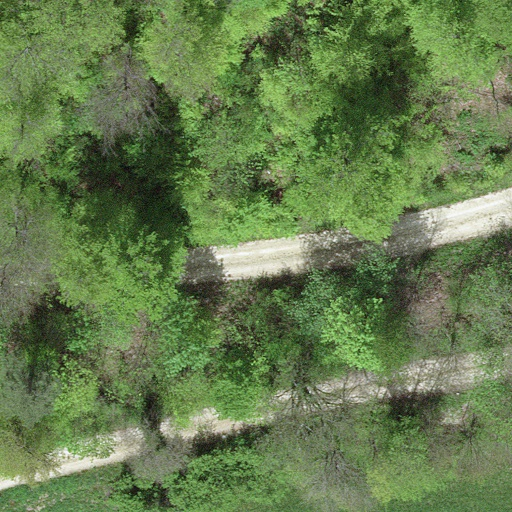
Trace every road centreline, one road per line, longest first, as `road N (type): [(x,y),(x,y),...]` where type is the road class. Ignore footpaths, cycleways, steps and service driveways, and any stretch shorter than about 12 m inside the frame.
road 1 (track): [(0,475),(511,363)]
road 2 (track): [(511,208),(377,243),(207,271),(0,284)]
